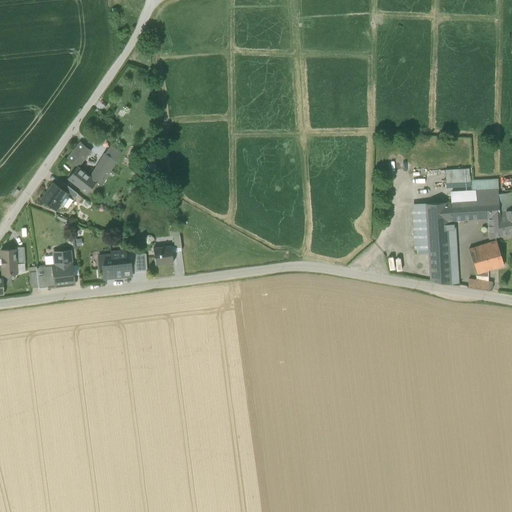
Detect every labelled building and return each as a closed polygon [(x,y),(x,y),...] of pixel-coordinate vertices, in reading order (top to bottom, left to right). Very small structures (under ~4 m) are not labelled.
[(77,167),(78,167),(91,151),(80,142),(67,159),(77,167)] [(110,145),(105,154),(116,161),(121,153),(110,145)] [(101,186),(116,161),(105,154),(90,177),(96,182),(101,186)] [(87,194),(96,182),(90,177),(78,167),(77,167),(68,179),(87,194)] [(469,169),(445,170),(446,185),(462,184),(470,184),(470,176),(469,176),(469,169)] [(430,281),(450,285),(450,284),(447,221),(455,221),(488,219),(499,218),(499,212),(498,194),(498,190),(497,180),(472,181),(472,191),(451,193),(452,202),(425,204),(425,205),(428,249),(430,281)] [(56,211),(61,204),(67,196),(68,194),(60,188),(53,183),(41,200),(56,211)] [(73,200),(78,194),(64,183),(60,188),(68,194),(67,196),(73,200)] [(511,195),(511,192),(498,194),(499,212),(511,209),(511,195)] [(73,200),(67,196),(61,204),(67,208),(73,200)] [(428,249),(425,205),(413,206),(416,250),(428,249)] [(488,219),(489,239),(510,234),(511,236),(511,235),(511,209),(499,212),(499,218),(488,219)] [(152,229),(155,220),(145,218),(143,227),(152,229)] [(160,221),(155,220),(152,229),(158,231),(160,221)] [(459,285),(455,221),(447,221),(450,284),(459,285)] [(73,223),(64,224),(65,232),(73,231),(73,223)] [(468,249),(477,274),(487,271),(504,266),(496,241),(468,249)] [(153,248),(155,265),(173,263),(172,253),(171,246),(153,248)] [(15,250),(16,265),(24,264),(25,264),(24,247),(15,248),(15,250)] [(9,274),(17,274),(16,265),(15,250),(1,250),(2,275),(9,274)] [(54,256),(55,265),(58,287),(74,285),(70,251),(54,253),(54,256)] [(102,268),(103,279),(132,276),(130,260),(126,260),(125,251),(111,253),(111,255),(98,257),(99,268),(102,268)] [(133,255),(135,272),(147,271),(146,254),(133,255)] [(45,266),(55,265),(54,256),(44,257),(45,266)] [(24,264),(16,265),(17,274),(25,272),(24,264)] [(47,288),(58,287),(55,265),(45,266),(47,288)] [(36,267),(36,272),(38,287),(39,289),(47,288),(45,266),(36,267)] [(467,287),(491,291),(492,283),(487,282),(487,271),(477,274),(477,281),(468,279),(467,287)] [(31,288),(38,287),(36,272),(29,273),(31,288)]
